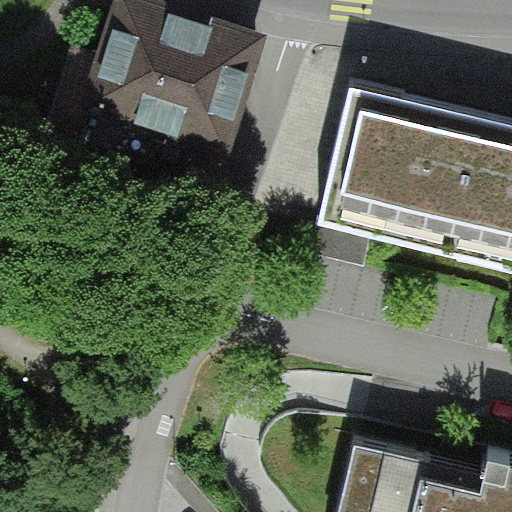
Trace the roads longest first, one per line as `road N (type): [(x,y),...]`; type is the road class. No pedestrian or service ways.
road 1 (residential): [(511,381),(277,320),(204,291)]
road 2 (residential): [(319,0),(204,291)]
road 3 (residential): [(204,291),(144,447),(128,511)]
